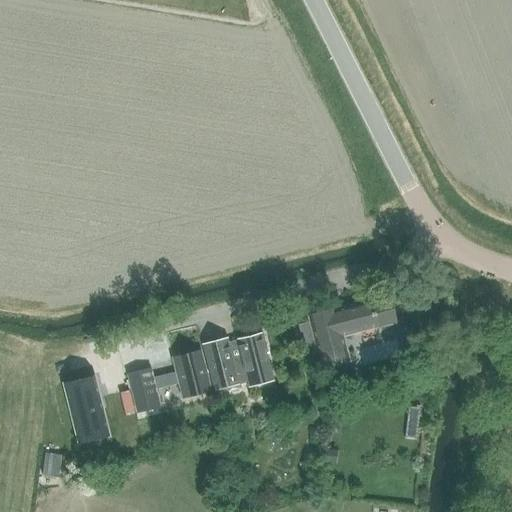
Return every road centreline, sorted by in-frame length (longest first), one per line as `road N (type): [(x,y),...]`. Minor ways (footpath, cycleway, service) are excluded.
road 1 (unknown): [(83,336),(454,250)]
road 2 (tertiary): [(511,274),(454,250),(424,223),(311,0)]
